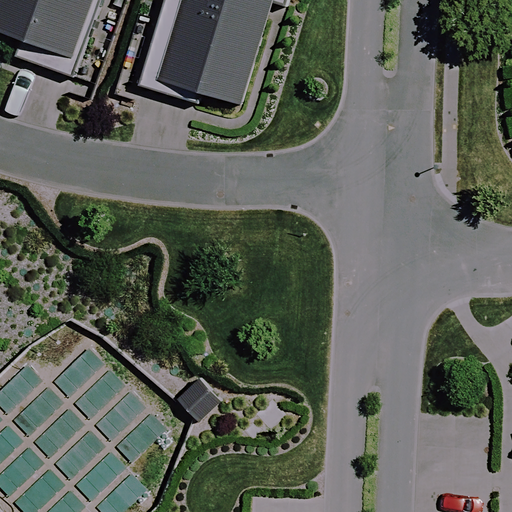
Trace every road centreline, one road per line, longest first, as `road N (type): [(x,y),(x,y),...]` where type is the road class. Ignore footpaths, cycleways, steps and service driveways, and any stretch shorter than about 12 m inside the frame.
road 1 (residential): [(0,145),(104,171),(359,182)]
road 2 (residential): [(342,511),(359,182)]
road 3 (residential): [(408,251),(397,511)]
road 4 (residential): [(421,0),(408,251)]
road 5 (residential): [(359,182),(369,0)]
